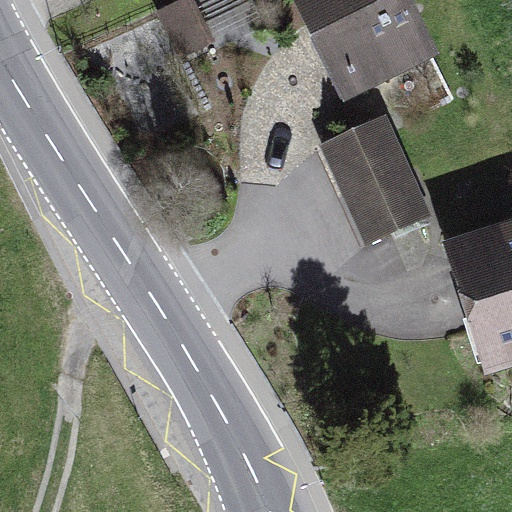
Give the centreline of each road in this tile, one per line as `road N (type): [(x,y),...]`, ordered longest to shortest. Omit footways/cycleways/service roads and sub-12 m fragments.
road 1 (tertiary): [(0,59),(165,321),(268,511)]
road 2 (track): [(34,511),(72,342),(130,271)]
